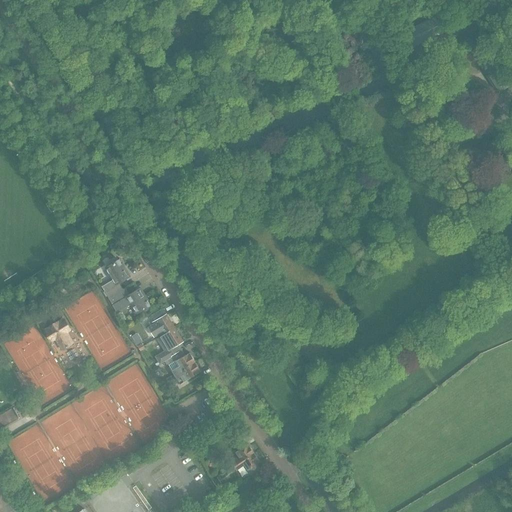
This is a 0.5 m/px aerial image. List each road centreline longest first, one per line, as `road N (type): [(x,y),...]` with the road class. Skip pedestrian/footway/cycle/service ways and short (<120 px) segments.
road 1 (residential): [(312,511),(0,0)]
road 2 (unknown): [(141,472),(163,502),(185,500),(195,487),(170,452)]
